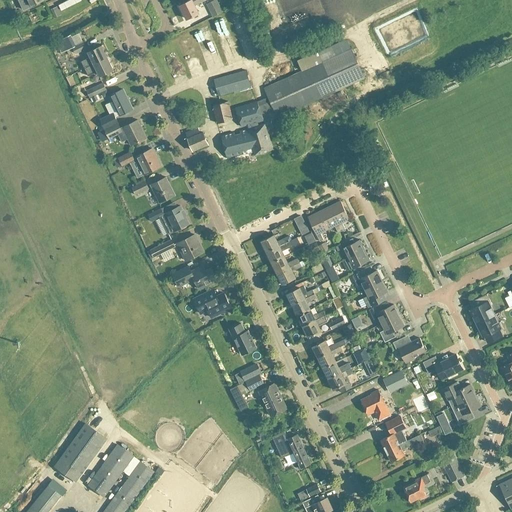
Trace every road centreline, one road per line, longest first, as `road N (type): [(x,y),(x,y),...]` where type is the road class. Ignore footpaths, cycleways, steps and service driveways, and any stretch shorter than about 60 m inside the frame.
road 1 (residential): [(445,292),(413,307),(354,185),(330,187),(231,241)]
road 2 (tertiary): [(359,511),(231,241)]
road 3 (tertiary): [(231,241),(133,44)]
road 4 (residential): [(507,416),(445,292)]
road 5 (residential): [(422,511),(481,483),(507,416)]
